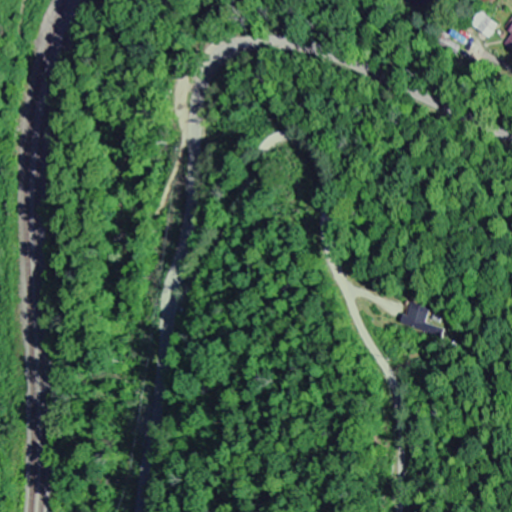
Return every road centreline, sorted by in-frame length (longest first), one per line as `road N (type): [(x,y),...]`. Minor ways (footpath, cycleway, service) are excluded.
road 1 (residential): [(511,137),(302,46),(256,44),(216,63),(197,109),(186,234),(141,511)]
road 2 (residential): [(101,259),(90,344),(98,425),(152,465)]
